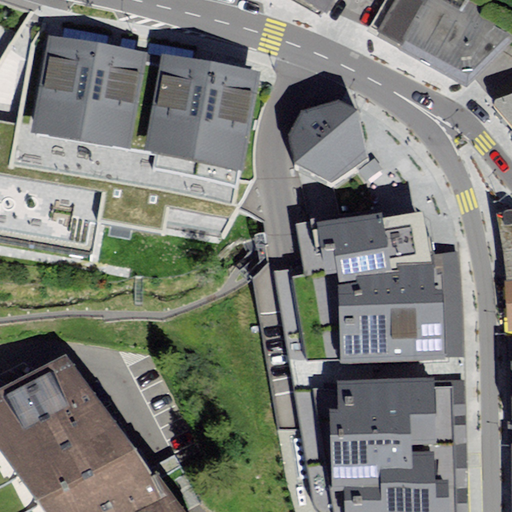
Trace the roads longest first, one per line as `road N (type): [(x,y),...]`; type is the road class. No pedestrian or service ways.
road 1 (secondary): [(376,80),(443,149),(475,220),(488,305),(492,511)]
road 2 (secondary): [(137,0),(242,27),(376,80)]
road 3 (secondary): [(511,173),(471,126),(396,82),(376,80)]
